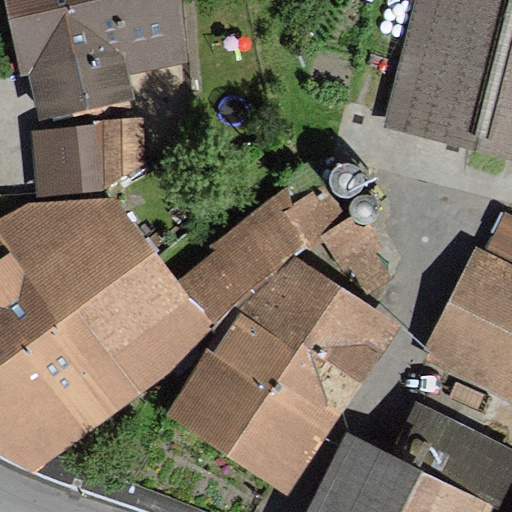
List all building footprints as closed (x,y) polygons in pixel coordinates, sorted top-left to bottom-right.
[(23,0),(29,25),(116,0),(23,0)] [(37,69),(113,52),(117,69),(154,65),(151,46),(175,42),(170,0),(116,0),(29,25),(37,68),(37,69)] [(511,0),(424,0),(394,116),(511,146),(511,0)] [(118,71),(117,69),(113,52),(37,69),(46,110),(122,92),(118,71)] [(103,132),(104,185),(141,162),(140,129),(103,132)] [(39,138),(43,191),(99,186),(94,133),(39,138)] [(356,242),(321,188),(284,213),(306,249),(324,237),(343,268),(349,264),(365,290),(387,276),(370,250),(377,245),(369,233),(356,242)] [(231,251),(256,287),(281,267),(306,249),(281,212),(231,251)] [(511,273),(511,215),(505,212),(481,259),(511,273)] [(0,364),(117,276),(119,279),(154,259),(116,214),(82,228),(20,274),(9,259),(0,265),(0,364)] [(105,361),(185,300),(154,259),(119,279),(117,276),(0,364),(0,422),(28,460),(75,424),(124,387),(105,361)] [(436,352),(511,390),(511,276),(482,261),(436,352)] [(229,359),(198,406),(281,463),(372,329),(281,267),(256,287),(211,329),(227,341),(218,352),(229,359)] [(474,511),(486,511),(511,470),(511,455),(444,422),(415,479),(384,463),(391,449),(372,439),(365,454),(350,446),(316,511),(474,511)]
